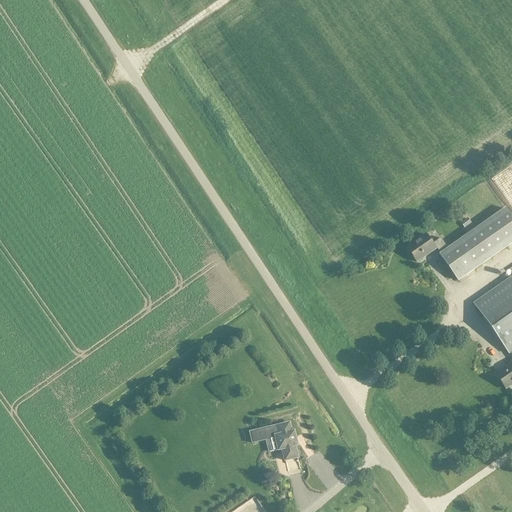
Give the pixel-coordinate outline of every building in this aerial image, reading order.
[(448,249),(440,254),(439,255),(458,281),(511,243),(511,218),(505,209),(448,249)] [(410,256),(413,257),(417,262),(436,248),(440,254),(448,249),(440,238),(432,244),(425,235),(406,248),(410,253),(410,256)] [(511,276),(474,304),(509,354),(510,353),(511,351),(511,276)] [(498,383),(502,384),(505,389),(511,384),(511,351),(510,353),(511,356),(511,363),(495,375),(499,380),(498,383)] [(282,449),(285,461),(297,458),(295,446),(297,446),(293,431),(291,432),(289,423),(276,426),(279,435),(275,436),(279,450),(282,449)] [(267,450),(275,448),(273,436),(265,438),(267,450)]
